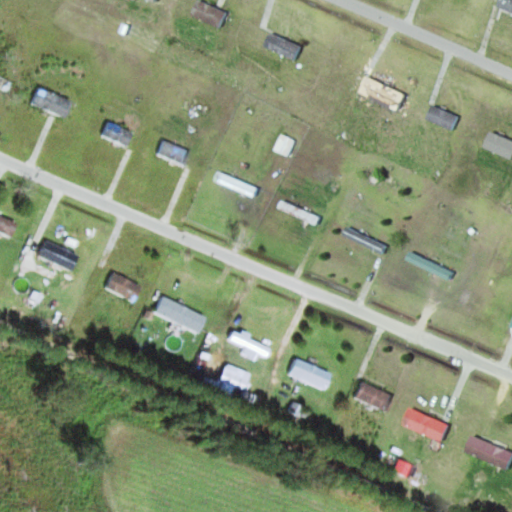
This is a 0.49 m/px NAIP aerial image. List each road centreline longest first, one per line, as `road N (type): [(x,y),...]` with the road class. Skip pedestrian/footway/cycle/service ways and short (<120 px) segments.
road 1 (residential): [(0,159),(511,379)]
road 2 (residential): [(511,75),(335,0)]
